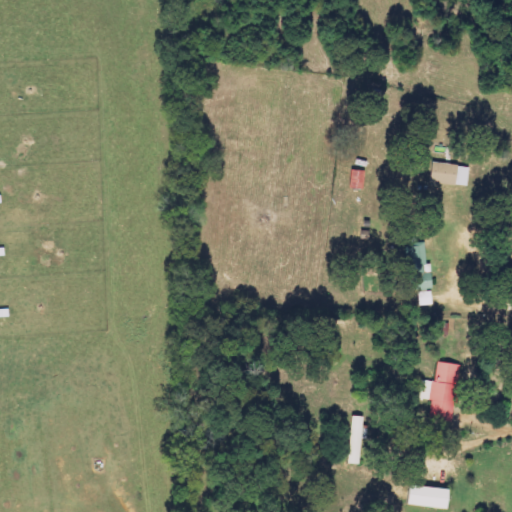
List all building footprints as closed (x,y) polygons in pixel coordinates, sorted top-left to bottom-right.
[(464,188),(467,168),(429,163),(427,183),(464,188)] [(361,189),(362,172),(348,171),(347,188),(361,189)] [(430,289),(428,264),(422,264),(421,244),(404,245),(406,291),(430,289)] [(457,365),(434,362),(426,419),(450,422),(457,365)] [(426,400),(429,382),(420,380),(417,399),(426,400)] [(345,464),(356,465),(361,418),(350,417),(345,464)] [(443,509),(444,490),(404,486),(403,506),(443,509)]
